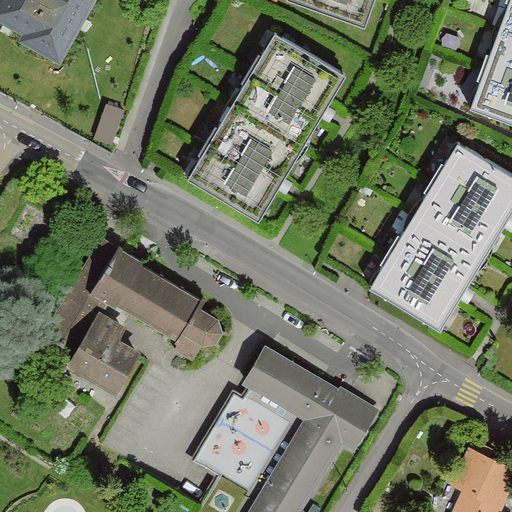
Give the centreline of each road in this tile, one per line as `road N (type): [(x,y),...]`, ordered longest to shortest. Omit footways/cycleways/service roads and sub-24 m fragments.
road 1 (tertiary): [(433,368),(18,128)]
road 2 (residential): [(433,368),(347,511)]
